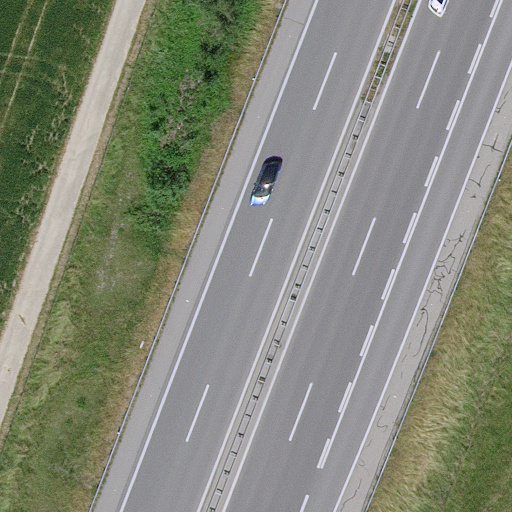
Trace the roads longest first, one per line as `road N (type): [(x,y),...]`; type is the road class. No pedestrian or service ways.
road 1 (motorway): [(355,0),(157,511)]
road 2 (motorway): [(260,511),(457,0)]
